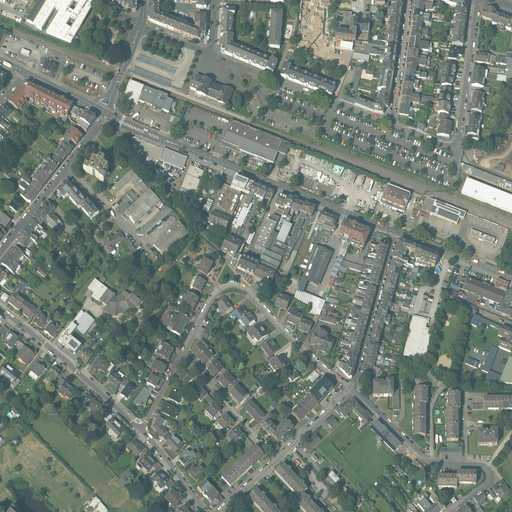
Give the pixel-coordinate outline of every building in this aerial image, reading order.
[(94,5),(86,0),(40,0),(27,22),(42,31),(55,8),(60,11),(47,33),(71,43),(94,5)] [(114,0),(113,2),(132,13),(133,13),(135,13),(136,12),(137,10),(137,0),(114,0)] [(192,0),(192,2),(197,3),(196,7),(199,8),(199,9),(203,9),(203,8),(206,8),(206,0),(192,0)] [(302,0),(300,39),(321,41),(323,11),(316,10),(316,0),(302,0)] [(402,0),(395,0),(395,2),(391,1),(391,7),(402,9),(402,0)] [(467,0),(442,0),(442,1),(445,2),(445,3),(453,6),(453,5),(457,6),(458,6),(458,10),(467,11),(468,4),(466,4),(467,0)] [(160,8),(149,7),(148,21),(174,31),(177,22),(160,15),(159,14),(160,8)] [(402,9),(391,7),(391,12),(390,17),(400,19),(402,9)] [(233,10),(223,9),(220,36),(223,37),(223,39),(222,39),(221,49),(222,49),(221,49),(221,50),(221,51),(221,52),(222,53),(223,53),(224,54),(225,53),(225,54),(256,67),(260,58),(256,56),(256,55),(252,53),(251,54),(247,53),(248,51),(244,50),(243,51),(239,49),(240,48),(233,45),(233,36),(230,36),(230,32),(232,32),(232,24),(231,23),(231,19),(233,19),(233,14),(232,14),(233,10)] [(458,10),(455,9),(454,16),(456,17),(466,18),(467,11),(458,10)] [(496,12),(487,9),(485,12),(483,12),(481,18),(492,22),(495,14),(496,12)] [(422,13),(413,11),(413,18),(427,20),(427,16),(424,16),(424,18),(422,17),(422,13)] [(283,13),(272,12),(272,17),(271,17),(271,22),(272,22),(272,26),(270,26),(270,34),(271,34),(271,38),(269,38),(269,43),(270,43),(270,47),(280,48),(280,42),(279,42),(279,40),(280,40),(282,21),(281,21),(281,19),(282,19),(283,13)] [(511,19),(495,14),(492,22),(491,23),(511,30),(511,29),(511,26),(511,19)] [(201,16),(195,16),(195,25),(197,26),(205,26),(205,17),(201,16)] [(390,17),(389,22),(390,22),(389,27),(399,29),(400,19),(390,17)] [(466,18),(456,17),(455,20),(456,20),(456,24),(465,25),(466,18)] [(427,20),(413,18),(412,25),(421,27),(421,23),(428,23),(428,20),(427,20)] [(370,23),(350,21),(349,33),(335,31),(335,38),(355,41),(356,32),(369,33),(370,23)] [(187,26),(177,22),(174,31),(198,41),(200,37),(201,35),(204,35),(205,26),(197,26),(195,30),(187,27),(187,26)] [(456,24),(454,23),(453,30),(464,32),(465,25),(456,24)] [(421,27),(412,25),(411,32),(427,34),(428,31),(421,30),(421,27)] [(399,29),(389,27),(388,37),(398,39),(399,29)] [(464,32),(453,30),(452,37),(453,37),(463,39),(464,32)] [(427,34),(411,32),(410,39),(419,40),(421,41),(422,37),(427,38),(427,34)] [(388,37),(378,36),(377,40),(386,42),(387,42),(387,46),(388,46),(397,47),(398,39),(388,37)] [(463,39),(453,37),(453,41),(454,41),(453,44),(457,45),(463,46),(463,39)] [(419,40),(410,39),(409,45),(428,47),(429,48),(429,45),(426,45),(426,44),(421,43),(420,45),(419,44),(419,40)] [(388,48),(388,49),(385,49),(384,53),(377,52),(376,56),(379,56),(395,58),(397,49),(397,47),(388,46),(388,48)] [(462,52),(449,50),(448,59),(452,60),(456,60),(456,56),(461,57),(462,52)] [(370,56),(353,52),(352,58),(369,61),(370,56)] [(418,52),(409,52),(407,60),(425,63),(429,63),(430,59),(422,58),(418,57),(419,52),(418,52)] [(511,53),(511,59),(507,59),(497,57),(496,64),(506,65),(506,70),(508,70),(511,70),(511,53)] [(494,56),(476,54),(475,62),(493,65),(494,56)] [(395,58),(379,56),(378,60),(384,61),(383,63),(383,64),(395,65),(395,58)] [(273,62),(268,60),(268,61),(264,59),(264,58),(260,57),(256,67),(265,71),(266,70),(267,71),(273,74),(277,64),(272,62),(273,62)] [(58,65),(43,59),(40,64),(43,66),(42,68),(55,73),(58,65)] [(395,65),(383,64),(382,70),(381,73),(393,74),(395,65)] [(448,66),(444,65),(442,77),(452,78),(452,79),(453,79),(454,74),(455,74),(455,71),(454,71),(455,67),(452,66),(452,65),(450,65),(449,66),(448,66)] [(416,67),(407,66),(406,72),(420,74),(420,70),(417,70),(416,71),(416,72),(415,72),(415,70),(417,69),(417,68),(416,68),(416,67)] [(308,77),(304,75),(305,74),(297,71),(297,73),(293,71),(293,70),(294,70),(293,70),(292,73),(288,72),(289,68),(288,69),(284,68),(281,77),(286,79),(287,78),(288,79),(288,80),(306,86),(308,86),(308,87),(326,94),(326,93),(328,94),(328,95),(332,96),(335,87),(332,86),(333,85),(328,83),(327,83),(328,84),(324,83),(324,82),(317,79),(316,80),(313,79),(313,78),(314,78),(313,77),(311,81),(307,79),(309,76),(308,75),(308,76),(308,77)] [(484,70),(474,69),(473,77),(483,79),(484,70)] [(507,76),(487,74),(486,79),(511,83),(511,79),(511,70),(508,70),(507,76)] [(381,73),(380,82),(392,83),(393,74),(381,73)] [(452,78),(442,77),(441,86),(443,86),(451,87),(452,84),(453,81),(452,81),(452,79),(452,78)] [(483,79),(473,77),(472,86),(482,87),(482,86),(483,79)] [(211,83),(208,82),(205,81),(202,80),(202,81),(194,78),(190,89),(197,92),(197,93),(206,97),(206,96),(218,101),(218,102),(227,105),(232,92),(230,91),(230,90),(226,89),(223,88),(223,89),(211,84),(211,83)] [(144,87),(130,81),(123,98),(126,104),(132,107),(137,104),(138,101),(144,87)] [(380,82),(379,82),(377,90),(381,90),(390,91),(392,83),(380,82)] [(39,90),(29,85),(28,87),(27,86),(28,85),(27,84),(26,83),(25,83),(24,84),(23,85),(23,86),(24,87),(23,88),(22,86),(9,102),(18,110),(25,101),(28,98),(29,99),(29,97),(51,108),(56,98),(40,89),(39,90)] [(437,90),(434,90),(433,94),(440,94),(450,95),(451,87),(443,86),(442,91),(437,90)] [(158,92),(144,87),(138,101),(153,107),(158,92)] [(390,91),(381,90),(380,95),(375,94),(373,94),(373,97),(379,98),(389,99),(390,91)] [(412,92),(403,91),(401,98),(418,101),(419,96),(412,95),(412,97),(411,97),(412,92)] [(168,96),(158,92),(153,107),(152,107),(162,111),(162,110),(166,99),(167,99),(168,96)] [(357,100),(342,94),(340,100),(355,105),(357,100)] [(439,99),(419,96),(418,101),(419,101),(426,102),(438,103),(449,105),(450,95),(440,94),(439,99)] [(479,95),(473,94),(472,102),(483,104),(484,95),(479,95)] [(51,108),(29,97),(29,99),(28,98),(25,101),(65,121),(67,117),(51,108)] [(73,106),(56,98),(51,108),(67,117),(70,112),(73,106)] [(389,99),(379,98),(378,103),(379,103),(379,104),(374,103),(374,106),(373,112),(383,114),(384,107),(388,108),(389,101),(389,99)] [(418,101),(401,98),(400,106),(409,108),(410,103),(419,104),(419,101),(418,101)] [(167,99),(166,99),(162,110),(169,113),(171,107),(172,108),(173,109),(173,110),(174,110),(176,104),(176,103),(173,102),(173,101),(167,99)] [(374,106),(360,101),(358,106),(373,112),(374,106)] [(483,104),(472,102),(471,111),(477,112),(481,112),(483,104)] [(449,105),(438,103),(438,106),(439,106),(438,113),(440,113),(448,115),(449,112),(450,112),(450,109),(449,109),(450,105),(449,105)] [(11,112),(4,106),(0,110),(0,114),(5,119),(11,112)] [(95,117),(73,106),(70,112),(81,118),(82,118),(77,125),(86,132),(95,120),(95,117)] [(409,108),(400,106),(399,114),(408,116),(408,118),(412,119),(413,113),(409,112),(410,108),(409,108)] [(448,115),(440,113),(439,122),(441,122),(439,131),(437,131),(437,135),(440,136),(440,135),(444,136),(449,137),(451,123),(446,122),(447,118),(448,115)] [(17,114),(13,118),(18,122),(22,118),(17,114)] [(180,119),(174,117),(172,123),(178,126),(180,119)] [(476,117),(470,117),(469,126),(479,127),(481,118),(476,117)] [(282,141),(231,121),(223,142),(225,143),(238,148),(238,149),(273,163),(279,149),(282,141)] [(425,126),(419,123),(416,129),(422,131),(425,126)] [(479,127),(469,126),(468,135),(473,135),(478,136),(479,127)] [(1,127),(0,128),(0,130),(6,136),(8,133),(4,129),(4,130),(1,127)] [(46,128),(40,135),(44,138),(49,131),(46,128)] [(76,132),(73,129),(66,138),(70,141),(71,140),(76,144),(83,136),(77,131),(76,132)] [(68,144),(64,141),(62,144),(71,151),(72,149),(70,148),(71,147),(68,145),(68,144)] [(290,144),(282,141),(279,149),(287,153),(290,144)] [(71,151),(62,144),(61,145),(60,145),(59,146),(58,147),(58,148),(58,149),(67,156),(71,151)] [(187,158),(164,148),(163,151),(161,157),(160,157),(160,158),(159,160),(182,169),(187,158)] [(67,156),(58,149),(57,150),(58,151),(57,153),(56,155),(55,156),(62,162),(67,156)] [(55,156),(53,159),(52,158),(49,156),(47,159),(58,167),(62,162),(55,156)] [(44,161),(44,162),(48,165),(46,167),(54,173),(58,167),(47,159),(47,158),(46,158),(45,158),(44,159),(44,160),(44,161)] [(98,163),(93,160),(89,168),(86,166),(83,171),(93,175),(96,176),(95,177),(104,183),(107,178),(103,176),(108,169),(103,166),(105,162),(101,160),(98,163)] [(506,182),(460,164),(459,171),(503,188),(506,182)] [(46,167),(44,165),(40,171),(49,178),(54,173),(46,167)] [(204,171),(190,165),(179,193),(192,199),(204,171)] [(9,169),(4,174),(10,179),(14,173),(9,169)] [(149,190),(132,170),(125,176),(129,180),(131,178),(145,194),(149,190)] [(49,178),(40,171),(33,180),(35,182),(42,188),(49,178)] [(125,176),(109,190),(113,195),(129,180),(125,176)] [(251,183),(235,177),(231,187),(241,191),(246,194),(249,195),(254,185),(251,183)] [(31,187),(21,179),(16,184),(27,192),(34,198),(38,192),(31,187)] [(462,194),(511,213),(511,197),(467,180),(462,194)] [(42,188),(35,182),(33,184),(31,187),(38,192),(42,188)] [(511,184),(506,182),(503,188),(511,191),(511,184)] [(64,184),(61,187),(61,188),(57,191),(64,199),(67,196),(67,195),(73,190),(67,183),(65,185),(64,184)] [(227,186),(223,184),(212,213),(230,220),(241,191),(231,187),(227,186)] [(260,187),(254,185),(249,195),(244,204),(248,206),(250,202),(253,196),(253,195),(253,194),(257,196),(260,187)] [(384,194),(380,203),(381,204),(384,206),(385,207),(386,206),(391,208),(391,209),(392,209),(397,211),(396,212),(396,213),(401,215),(402,213),(404,212),(410,196),(409,194),(408,193),(399,190),(391,186),(388,185),(386,186),(384,194)] [(262,188),(260,187),(257,196),(256,196),(257,197),(260,198),(256,207),(260,208),(261,206),(268,190),(262,188)] [(86,201),(74,189),(67,195),(67,196),(68,195),(71,198),(70,198),(76,205),(77,204),(79,207),(78,208),(79,208),(80,207),(86,201)] [(131,207),(124,213),(134,224),(160,201),(149,190),(145,194),(139,199),(130,190),(126,194),(134,204),(131,207)] [(268,190),(261,206),(264,207),(265,205),(268,206),(270,202),(274,192),(268,190)] [(34,198),(27,192),(24,195),(22,193),(20,195),(29,202),(31,202),(34,198)] [(288,198),(280,195),(275,205),(283,208),(284,207),(288,198)] [(435,201),(426,197),(420,210),(421,210),(430,214),(435,201)] [(294,201),(288,198),(284,207),(287,209),(287,210),(286,211),(283,217),(286,218),(294,201)] [(15,199),(9,207),(11,209),(15,212),(16,213),(17,212),(19,210),(19,209),(22,205),(15,199)] [(99,213),(87,200),(86,201),(80,207),(81,206),(84,209),(83,210),(89,216),(89,215),(92,218),(91,219),(99,213)] [(55,208),(46,201),(39,210),(53,221),(58,226),(59,228),(63,225),(58,220),(53,215),(54,214),(52,212),(55,208)] [(305,205),(294,201),(286,218),(285,222),(289,224),(293,213),(293,211),(295,212),(295,214),(297,215),(299,212),(302,213),(305,205)] [(463,212),(435,201),(430,214),(456,225),(459,218),(461,219),(463,212)] [(248,206),(244,204),(229,235),(242,241),(245,242),(246,241),(251,230),(253,224),(247,221),(241,235),(239,235),(235,233),(238,226),(241,227),(252,203),(250,202),(248,206)] [(123,213),(124,213),(131,207),(127,203),(119,208),(119,209),(118,211),(118,212),(119,213),(120,214),(121,214),(122,214),(123,213)] [(287,245),(287,246),(292,249),(297,238),(296,237),(303,221),(302,220),(304,219),(305,216),(306,217),(307,215),(311,217),(314,209),(305,205),(302,213),(287,245)] [(171,210),(167,206),(136,233),(137,235),(143,235),(171,210)] [(39,210),(31,221),(39,227),(46,218),(48,223),(55,229),(58,226),(53,221),(39,210)] [(274,215),(272,215),(271,219),(270,220),(266,219),(255,245),(265,249),(273,232),(281,212),(276,210),(274,215)] [(321,212),(317,222),(321,224),(322,222),(324,223),(328,214),(321,212)] [(5,216),(1,213),(0,215),(0,222),(6,226),(10,220),(5,216)] [(230,220),(212,213),(208,222),(211,223),(210,226),(213,227),(214,225),(219,227),(218,229),(222,230),(223,228),(226,229),(230,220)] [(316,243),(312,253),(316,255),(324,237),(327,230),(328,230),(329,230),(330,230),(331,229),(332,226),(334,227),(337,218),(328,214),(324,223),(321,232),(316,243)] [(39,227),(31,221),(27,227),(34,232),(36,230),(40,233),(41,232),(43,234),(45,232),(43,230),(39,227)] [(357,226),(344,221),(338,235),(343,237),(342,238),(351,242),(357,226)] [(178,222),(153,245),(163,256),(189,233),(178,222)] [(279,235),(277,240),(270,237),(265,249),(259,263),(258,265),(275,273),(282,258),(287,246),(287,245),(284,244),(292,225),(289,224),(285,222),(279,235)] [(84,235),(77,226),(74,229),(76,230),(82,237),(84,235)] [(95,226),(91,230),(95,235),(99,231),(95,226)] [(370,232),(357,226),(351,242),(350,243),(351,242),(355,243),(354,244),(355,245),(355,243),(359,245),(358,246),(359,246),(359,245),(363,247),(363,248),(370,232)] [(34,232),(27,227),(22,232),(30,239),(35,243),(37,240),(33,236),(32,237),(31,236),(34,232)] [(255,232),(251,230),(246,241),(250,243),(255,232)] [(481,234),(471,230),(469,236),(478,239),(481,234)] [(30,239),(22,232),(16,240),(19,242),(18,243),(23,247),(30,239)] [(111,239),(108,236),(102,240),(110,252),(115,249),(112,245),(115,243),(116,244),(123,239),(124,238),(120,233),(111,239)] [(242,241),(229,235),(222,249),(233,255),(235,256),(236,253),(242,241)] [(80,247),(75,241),(71,236),(68,238),(78,249),(80,247)] [(126,236),(124,238),(123,239),(131,252),(132,251),(134,255),(138,253),(126,236)] [(495,239),(485,236),(483,241),(492,245),(495,239)] [(324,237),(316,255),(317,255),(322,257),(330,240),(324,237)] [(330,240),(322,257),(326,259),(328,260),(336,243),(330,240)] [(373,242),(371,242),(370,245),(372,245),(387,250),(389,245),(387,244),(388,242),(385,241),(384,244),(380,243),(380,244),(373,242)] [(411,246),(399,241),(398,242),(394,253),(405,256),(406,252),(404,252),(405,250),(409,251),(411,246)] [(387,250),(372,245),(371,248),(374,248),(373,251),(386,255),(387,250)] [(292,249),(287,246),(282,258),(288,260),(293,249),(292,249)] [(342,246),(336,261),(341,263),(343,260),(348,249),(342,246)] [(417,259),(416,259),(415,260),(415,265),(419,266),(419,264),(420,260),(421,255),(421,250),(411,246),(409,251),(412,252),(415,253),(414,257),(417,258),(417,259)] [(23,255),(15,248),(8,256),(17,263),(23,255)] [(80,250),(73,256),(77,260),(83,254),(80,250)] [(438,256),(421,250),(421,255),(420,260),(419,264),(419,266),(419,267),(419,265),(422,265),(422,267),(426,268),(426,265),(435,267),(437,261),(438,256)] [(312,253),(297,291),(301,293),(308,276),(317,255),(316,255),(312,253)] [(405,256),(394,253),(393,259),(406,264),(407,264),(408,260),(405,259),(403,260),(402,260),(403,257),(404,257),(405,256)] [(317,255),(308,276),(317,280),(326,259),(322,257),(317,255)] [(17,263),(8,256),(2,264),(12,273),(19,264),(17,263)] [(259,263),(242,256),(240,261),(237,267),(254,274),(258,265),(259,263)] [(204,259),(198,271),(203,274),(206,276),(213,263),(204,259)] [(363,266),(343,260),(341,263),(341,265),(361,271),(363,266)] [(258,265),(254,274),(253,276),(270,283),(275,273),(258,265)] [(47,274),(40,268),(37,271),(45,277),(47,274)] [(320,291),(311,312),(319,315),(320,314),(336,277),(332,275),(324,292),(320,291)] [(27,284),(17,276),(15,279),(20,283),(25,286),(27,284)] [(378,282),(360,277),(360,279),(367,281),(367,282),(372,284),(377,285),(378,282)] [(509,291),(506,290),(505,293),(490,287),(490,286),(483,283),(482,284),(468,278),(465,285),(502,300),(502,302),(509,305),(510,303),(511,303),(511,290),(510,289),(509,291)] [(200,280),(198,279),(197,279),(193,288),(201,292),(205,283),(200,280)] [(95,280),(88,289),(91,291),(92,290),(98,282),(95,280)] [(98,282),(92,290),(95,293),(92,295),(98,300),(106,306),(103,310),(104,310),(104,311),(108,312),(108,313),(112,314),(112,315),(116,315),(117,313),(121,313),(121,312),(122,312),(122,313),(126,312),(126,313),(130,311),(129,309),(130,309),(134,307),(133,306),(134,306),(135,307),(137,304),(138,304),(141,301),(132,294),(131,295),(130,297),(128,295),(129,295),(125,292),(122,295),(117,297),(114,297),(115,295),(102,285),(98,282)] [(25,286),(20,283),(16,288),(21,292),(25,287),(25,286)] [(366,286),(359,284),(359,286),(367,289),(367,290),(375,293),(376,289),(371,288),(366,286)] [(502,300),(465,285),(463,290),(501,305),(502,302),(502,300)] [(459,291),(452,289),(450,296),(457,299),(459,291)] [(301,293),(297,291),(293,299),(310,306),(314,297),(301,293)] [(361,293),(358,292),(357,294),(365,296),(365,298),(373,300),(374,296),(361,293)] [(194,297),(187,293),(186,297),(181,306),(187,309),(193,312),(199,299),(194,297)] [(20,298),(15,294),(8,303),(22,314),(29,305),(24,301),(24,302),(20,299),(20,298)] [(290,299),(279,294),(274,305),(286,310),(290,299)] [(392,298),(383,295),(378,310),(387,313),(388,309),(390,309),(392,303),(391,302),(392,298)] [(232,307),(226,298),(218,304),(221,307),(220,308),(224,313),(227,311),(231,307),(232,307)] [(356,300),(353,299),(352,302),(358,304),(358,303),(363,305),(363,307),(371,309),(372,304),(358,301),(356,300)] [(456,299),(454,305),(467,308),(468,302),(456,299)] [(511,312),(511,310),(508,309),(509,305),(502,302),(501,305),(498,312),(510,317),(511,312)] [(31,307),(29,305),(22,314),(28,319),(32,314),(34,311),(31,308),(31,307)] [(235,312),(233,313),(234,313),(236,317),(237,316),(240,320),(242,318),(247,314),(242,307),(235,312)] [(369,313),(356,309),(355,312),(359,313),(359,312),(361,313),(360,315),(368,317),(369,313)] [(81,346),(70,337),(77,329),(83,333),(93,320),(82,312),(65,333),(64,333),(60,338),(61,338),(59,341),(75,354),(81,346)] [(247,314),(242,318),(244,321),(243,322),(246,326),(248,325),(255,319),(250,312),(247,314)] [(296,315),(291,313),(291,314),(288,321),(293,324),(293,323),(299,325),(301,320),(303,315),(297,313),(296,315)] [(40,314),(33,322),(40,328),(40,327),(44,323),(46,319),(44,317),(40,314)] [(337,319),(320,314),(318,319),(335,324),(337,319)] [(174,315),(172,317),(171,316),(170,318),(171,319),(166,329),(180,336),(189,319),(184,316),(181,315),(180,318),(174,315)] [(470,324),(476,327),(478,323),(488,328),(489,325),(500,330),(501,327),(474,315),(470,324)] [(416,320),(411,319),(403,353),(425,358),(431,332),(425,331),(427,320),(416,318),(416,320)] [(307,322),(301,320),(299,325),(297,329),(308,334),(313,323),(308,321),(307,322)] [(367,322),(359,320),(358,323),(351,321),(350,324),(365,328),(367,322)] [(209,321),(203,332),(209,335),(214,324),(209,321)] [(252,329),(247,333),(253,340),(255,338),(258,342),(262,339),(268,335),(259,323),(252,329)] [(343,325),(337,323),(335,332),(340,334),(343,325)] [(350,324),(350,323),(349,325),(350,326),(357,327),(356,330),(364,332),(365,328),(350,324)] [(54,327),(50,324),(44,331),(51,337),(54,332),(57,329),(56,329),(59,326),(56,324),(54,327)] [(511,331),(501,327),(500,330),(498,335),(502,337),(503,336),(506,337),(505,342),(501,340),(499,346),(510,351),(511,346),(511,331)] [(327,334),(321,332),(321,331),(317,329),(314,337),(311,343),(316,345),(320,347),(319,350),(322,352),(328,355),(330,351),(334,342),(330,340),(330,339),(326,337),(327,334)] [(18,338),(9,332),(7,334),(9,335),(5,340),(8,343),(6,345),(10,348),(18,338)] [(203,332),(201,338),(206,341),(209,335),(203,332)] [(266,344),(263,346),(270,356),(272,355),(279,350),(271,340),(266,344)] [(349,342),(345,340),(344,343),(352,345),(351,347),(359,349),(360,345),(349,342)] [(25,346),(19,341),(15,346),(21,351),(25,346)] [(201,341),(194,347),(196,348),(192,351),(195,353),(194,354),(198,358),(207,350),(207,349),(203,345),(204,344),(201,341)] [(173,349),(162,344),(160,349),(161,349),(158,355),(159,356),(167,360),(173,349)] [(377,346),(369,344),(367,350),(368,350),(367,352),(376,355),(377,350),(378,350),(379,351),(383,352),(384,348),(377,346)] [(21,351),(19,355),(24,359),(23,360),(24,360),(23,362),(27,365),(33,358),(32,357),(34,355),(26,349),(27,347),(25,346),(21,351)] [(87,349),(80,358),(83,361),(82,362),(86,365),(93,356),(90,353),(90,352),(87,349)] [(207,350),(198,358),(204,365),(209,360),(213,356),(207,350)] [(376,355),(367,352),(367,354),(366,354),(365,356),(383,361),(384,359),(384,358),(381,358),(382,356),(376,355)] [(349,356),(343,354),(343,358),(344,359),(344,356),(348,357),(347,359),(349,359),(350,359),(350,361),(349,363),(355,364),(357,358),(349,356)] [(290,364),(282,355),(276,360),(270,364),(275,370),(277,368),(280,372),(290,364)] [(106,361),(100,356),(92,367),(96,370),(98,368),(105,373),(110,366),(105,362),(106,361)] [(476,366),(478,361),(467,356),(465,362),(476,366)] [(38,358),(31,366),(34,368),(37,364),(40,359),(38,358)] [(511,360),(508,359),(499,382),(511,382),(511,360)] [(156,361),(156,362),(154,365),(153,365),(151,369),(162,374),(166,366),(156,361)] [(349,363),(348,362),(346,361),(345,363),(342,361),(341,363),(345,365),(349,368),(349,370),(353,371),(355,364),(349,363)] [(213,365),(207,370),(214,377),(219,372),(223,369),(216,362),(213,365)] [(34,368),(31,372),(38,377),(45,368),(42,366),(41,367),(37,364),(34,368)] [(364,364),(363,364),(361,372),(371,374),(373,370),(377,371),(378,368),(377,367),(364,364)] [(8,367),(6,365),(0,372),(0,373),(4,376),(5,375),(11,379),(10,381),(12,383),(13,383),(17,378),(19,375),(16,373),(16,372),(8,366),(8,367)] [(349,368),(345,365),(346,366),(345,367),(344,366),(340,369),(349,378),(351,377),(353,371),(349,370),(349,368)] [(50,372),(48,374),(45,377),(46,377),(53,383),(61,373),(57,369),(55,368),(54,367),(50,372)] [(299,377),(293,370),(286,375),(290,379),(291,378),(294,382),(294,381),(299,377)] [(186,371),(180,377),(181,378),(177,381),(183,387),(192,378),(186,371)] [(318,375),(314,371),(308,378),(312,382),(318,375)] [(123,380),(113,372),(107,380),(117,388),(123,380)] [(223,376),(218,381),(225,389),(230,384),(234,381),(234,380),(227,374),(227,373),(223,376)] [(151,376),(147,383),(153,387),(155,387),(159,380),(151,376)] [(20,380),(17,378),(13,383),(12,383),(11,385),(14,387),(20,380)] [(66,382),(60,378),(56,383),(61,388),(66,382)] [(332,387),(324,379),(309,395),(310,396),(317,403),(322,398),(323,399),(327,395),(326,394),(332,387)] [(61,388),(58,392),(64,396),(66,394),(70,397),(75,391),(69,386),(69,385),(66,382),(61,388)] [(382,383),(373,384),(374,396),(384,396),(387,396),(387,395),(393,395),(392,390),(392,382),(386,382),(386,385),(382,385),(382,383)] [(126,388),(121,395),(127,399),(134,389),(128,385),(126,388)] [(238,386),(237,385),(234,388),(229,393),(238,403),(244,398),(247,396),(238,386)] [(200,387),(194,393),(201,401),(202,400),(208,395),(200,387)] [(265,391),(261,387),(256,391),(261,396),(265,391)] [(421,388),(416,388),(416,392),(415,392),(415,396),(416,396),(416,400),(415,400),(415,404),(425,404),(427,404),(427,397),(427,394),(426,394),(426,388),(421,388)] [(144,389),(135,400),(140,404),(141,403),(145,404),(147,398),(151,393),(144,389)] [(176,392),(172,391),(168,398),(178,404),(182,396),(176,393),(176,392)] [(459,393),(449,393),(449,397),(448,397),(448,402),(449,402),(449,405),(448,405),(448,409),(457,409),(459,409),(459,402),(460,402),(460,399),(459,399),(459,393)] [(98,404),(88,396),(89,395),(88,396),(83,402),(86,405),(87,404),(93,409),(89,414),(93,418),(96,414),(97,414),(103,407),(98,403),(98,404)] [(208,395),(202,400),(207,405),(212,400),(208,395)] [(286,395),(277,404),(279,406),(281,408),(290,400),(286,395)] [(310,396),(299,407),(307,415),(318,405),(317,403),(310,396)] [(511,398),(502,399),(502,409),(507,409),(507,410),(511,409),(511,398)] [(502,399),(483,399),(483,404),(483,409),(488,409),(488,410),(498,410),(498,409),(502,409),(502,399)] [(257,409),(255,406),(250,401),(243,407),(248,412),(247,412),(253,418),(258,423),(265,416),(260,411),(257,409),(259,408),(259,407),(257,409)] [(275,401),(270,406),(275,411),(276,410),(279,406),(277,404),(275,401)] [(350,401),(341,408),(346,414),(354,408),(361,414),(359,416),(365,423),(369,419),(372,417),(356,401),(353,404),(350,401)] [(214,403),(207,409),(211,414),(209,415),(213,418),(214,417),(219,412),(220,411),(217,408),(218,407),(214,403)] [(415,404),(414,404),(414,408),(413,408),(413,412),(414,412),(414,415),(413,416),(413,420),(414,420),(425,420),(425,413),(425,410),(425,404),(415,404)] [(170,407),(165,405),(161,412),(174,418),(176,415),(176,414),(178,411),(171,407),(170,407)] [(340,406),(335,410),(339,414),(340,413),(345,418),(348,416),(346,414),(341,408),(340,406)] [(299,407),(291,413),(300,422),(307,415),(299,407)] [(457,415),(457,409),(448,409),(447,409),(447,413),(446,413),(446,417),(447,417),(447,421),(446,421),(446,425),(447,425),(458,425),(458,418),(458,415),(457,415)] [(108,412),(102,418),(106,422),(108,421),(111,418),(112,417),(108,412)] [(220,419),(217,423),(221,427),(220,428),(222,431),(232,422),(225,414),(220,419)] [(159,418),(158,417),(153,427),(158,433),(157,434),(161,438),(162,437),(167,433),(168,433),(164,429),(168,422),(164,420),(159,418)] [(111,418),(108,421),(109,422),(106,425),(110,429),(109,430),(108,432),(108,433),(109,434),(109,435),(111,436),(112,436),(113,435),(115,434),(115,435),(117,434),(119,436),(126,430),(121,425),(120,426),(112,419),(111,418)] [(333,419),(328,424),(332,428),(337,423),(333,419)] [(365,423),(359,429),(361,432),(372,422),(369,419),(365,423)] [(276,429),(271,434),(278,442),(281,439),(280,438),(289,429),(290,431),(293,428),(290,424),(286,420),(276,429)] [(425,420),(414,420),(414,424),(414,428),(414,431),(414,432),(414,436),(425,436),(425,428),(425,426),(425,420)] [(263,426),(262,427),(270,436),(271,434),(276,429),(269,421),(263,426)] [(389,434),(377,422),(372,426),(370,428),(394,452),(400,445),(392,437),(391,438),(388,435),(389,434)] [(458,431),(458,425),(447,425),(447,429),(446,429),(446,433),(447,433),(447,437),(446,437),(446,441),(458,441),(458,434),(458,431)] [(231,432),(227,435),(228,436),(235,443),(243,435),(239,431),(240,430),(237,426),(231,432)] [(491,431),(491,434),(486,434),(486,432),(478,433),(478,445),(488,445),(492,445),(492,444),(497,444),(497,430),(491,431)] [(167,442),(166,443),(175,453),(184,445),(181,442),(179,443),(176,440),(177,439),(174,435),(171,438),(167,442)] [(315,435),(303,446),(308,452),(320,440),(315,435)] [(256,447),(247,437),(242,441),(251,450),(256,447)] [(139,447),(134,441),(130,445),(128,447),(132,451),(137,456),(144,449),(141,445),(139,447)] [(462,453),(462,448),(456,448),(456,444),(447,444),(447,448),(439,448),(439,453),(462,453)] [(251,450),(244,458),(252,466),(264,455),(256,447),(251,450)] [(186,451),(181,456),(182,457),(179,460),(185,467),(193,458),(186,451)] [(156,464),(147,455),(142,460),(138,463),(139,463),(143,467),(141,469),(146,474),(153,467),(156,464)] [(244,458),(232,468),(240,477),(252,466),(244,458)] [(418,473),(423,468),(415,459),(409,464),(418,473)] [(155,469),(153,471),(155,474),(159,471),(162,468),(160,465),(155,469)] [(288,469),(283,465),(276,472),(292,488),(291,489),(294,493),(295,492),(300,496),(303,494),(307,489),(303,485),(304,484),(302,482),(301,483),(289,471),(291,470),(289,468),(288,469)] [(200,467),(194,472),(191,469),(187,473),(195,481),(205,472),(200,467)] [(232,468),(222,478),(226,483),(230,487),(240,477),(232,468)] [(163,475),(159,471),(155,474),(156,475),(154,478),(157,481),(156,482),(161,488),(165,485),(166,485),(169,482),(168,482),(163,476),(163,475)] [(336,483),(340,479),(332,471),(328,475),(336,483)] [(476,473),(457,472),(457,477),(438,476),(437,486),(442,487),(452,488),(452,487),(457,487),(457,483),(461,483),(461,484),(472,484),(472,483),(476,483),(476,473)] [(170,480),(168,482),(169,482),(166,485),(165,485),(169,490),(175,485),(170,480)] [(216,492),(205,481),(198,489),(204,495),(203,496),(205,498),(206,497),(211,503),(210,504),(214,508),(223,500),(220,497),(216,492)] [(226,483),(222,487),(226,491),(230,487),(226,483)] [(226,491),(222,487),(216,492),(220,497),(226,491)] [(506,488),(502,490),(501,488),(497,490),(499,492),(497,494),(499,496),(498,497),(500,499),(508,491),(506,488)] [(173,490),(165,498),(169,502),(174,507),(173,507),(174,507),(178,503),(182,499),(179,495),(178,496),(173,490)] [(263,494),(262,495),(257,490),(250,497),(264,511),(277,511),(275,509),(277,508),(275,506),(274,507),(264,497),(265,496),(263,494)] [(320,511),(309,500),(310,499),(308,497),(307,498),(303,494),(300,496),(295,500),(306,511),(322,511),(321,511),(320,511)] [(422,495),(418,498),(419,500),(427,509),(430,507),(425,501),(429,499),(425,494),(423,496),(422,495)] [(483,494),(474,501),(477,504),(480,502),(484,499),(485,498),(483,494)] [(434,496),(429,499),(434,505),(440,511),(445,509),(437,499),(434,496)] [(419,500),(416,502),(418,505),(424,511),(429,511),(427,509),(419,500)] [(477,504),(474,501),(466,507),(469,511),(479,511),(482,511),(479,507),(477,504)]
